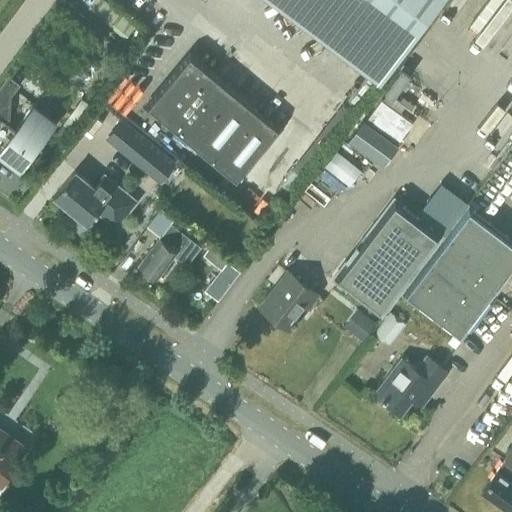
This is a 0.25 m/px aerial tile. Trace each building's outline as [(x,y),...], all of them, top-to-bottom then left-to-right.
[(129,33),(136,24),(106,0),(93,0),(91,3),(129,33)] [(237,177),(279,126),(191,54),(150,104),(237,177)] [(0,138),(5,143),(0,149),(0,153),(19,168),(56,120),(12,88),(17,81),(10,76),(0,88),(0,138)] [(348,139),(384,165),(401,143),(399,142),(413,122),(382,99),(367,120),(364,118),(348,139)] [(124,116),(107,137),(149,171),(167,152),(124,116)] [(55,194),(74,210),(88,221),(98,209),(116,225),(137,200),(104,173),(94,185),(75,169),(55,194)] [(440,232),(393,195),(331,273),(378,311),(440,232)] [(511,267),(511,237),(469,205),(404,291),(461,335),(511,267)] [(161,235),(140,263),(157,276),(175,253),(187,263),(201,244),(172,221),(175,217),(162,207),(148,225),(161,235)] [(213,245),(206,254),(224,269),(231,260),(213,245)] [(289,270),(262,305),(289,326),(293,321),(294,322),(297,318),(296,317),(316,291),(289,270)] [(389,310),(379,322),(395,334),(405,322),(389,310)] [(365,316),(353,332),(361,339),(374,322),(365,316)] [(412,364),(402,356),(375,391),(401,411),(427,377),(437,384),(448,370),(427,354),(422,351),(412,364)] [(0,431),(0,480),(1,481),(23,448),(0,431)] [(511,447),(483,489),(510,509),(511,506),(511,447)]
